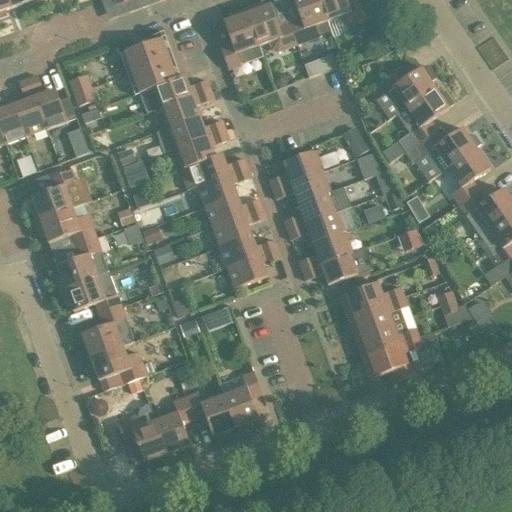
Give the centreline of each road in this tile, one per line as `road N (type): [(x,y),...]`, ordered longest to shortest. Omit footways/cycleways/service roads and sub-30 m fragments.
road 1 (residential): [(318,432),(135,498),(114,496),(93,477),(19,274)]
road 2 (track): [(309,511),(511,438)]
road 3 (residential): [(511,360),(318,432)]
road 4 (residential): [(192,1),(52,44),(0,69)]
road 5 (residential): [(268,295),(297,284),(244,137)]
road 6 (residential): [(244,137),(192,1)]
road 7 (residential): [(511,122),(430,3)]
road 8 (residential): [(311,414),(268,295)]
